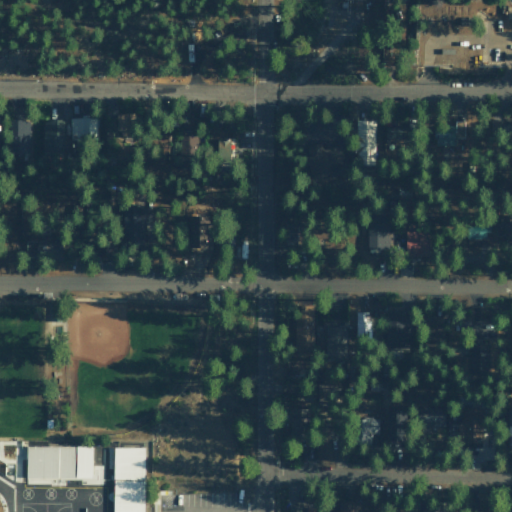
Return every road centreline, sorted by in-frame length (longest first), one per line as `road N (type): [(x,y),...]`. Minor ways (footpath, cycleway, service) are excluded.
road 1 (residential): [(511,93),(0,89)]
road 2 (residential): [(259,511),(258,0)]
road 3 (residential): [(0,282),(511,282)]
road 4 (residential): [(511,474),(258,474)]
